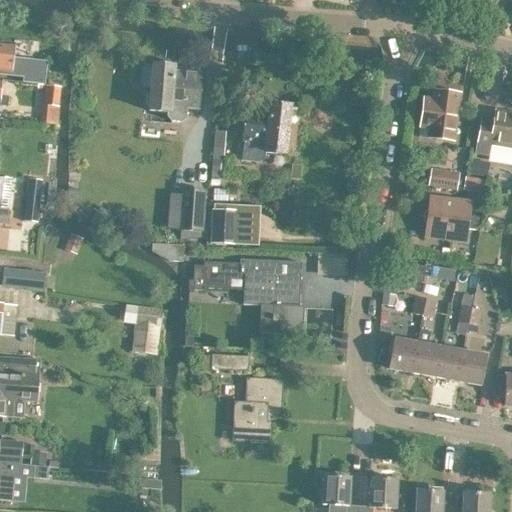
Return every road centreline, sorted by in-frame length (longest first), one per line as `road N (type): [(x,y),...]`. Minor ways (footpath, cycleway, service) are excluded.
road 1 (residential): [(511,439),(372,410),(352,372),(400,29)]
road 2 (tertiary): [(155,0),(400,29)]
